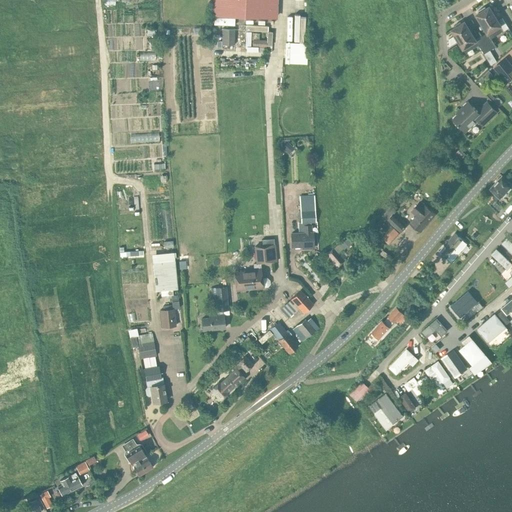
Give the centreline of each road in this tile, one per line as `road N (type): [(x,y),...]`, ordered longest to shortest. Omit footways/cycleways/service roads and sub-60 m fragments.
road 1 (track): [(284,291),(267,100),(278,0)]
road 2 (residential): [(0,411),(122,377),(100,296),(93,229)]
road 3 (unclassified): [(391,289),(511,151)]
road 4 (residential): [(294,281),(175,400)]
road 5 (residential): [(336,314),(291,266),(285,186)]
road 6 (unclassified): [(100,511),(221,431)]
road 7 (residential): [(93,229),(103,213),(99,134),(88,115)]
